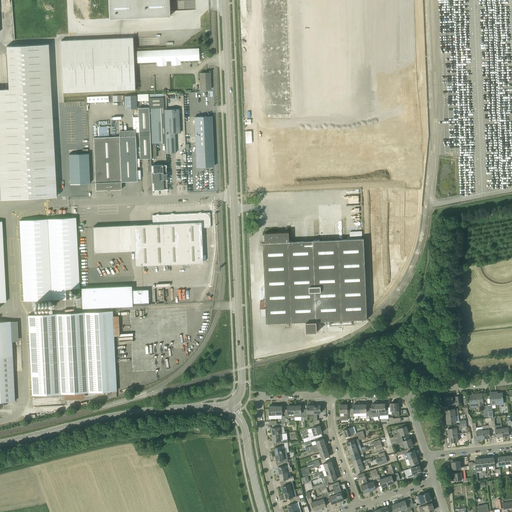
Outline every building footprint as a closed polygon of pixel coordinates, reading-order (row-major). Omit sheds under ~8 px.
[(108,0),(109,19),(116,19),(170,16),(168,0),(108,0)] [(63,93),(135,90),(133,48),(133,37),(61,40),(63,93)] [(56,192),(48,44),(6,46),(8,89),(0,89),(0,199),(57,197),(56,192)] [(137,51),(137,62),(157,61),(157,65),(167,65),(167,62),(171,62),(171,64),(181,64),(181,60),(199,59),(199,48),(137,51)] [(210,73),(206,73),(200,73),(201,92),(211,91),(210,73)] [(148,98),(149,107),(151,158),(156,158),(155,144),(165,144),(164,110),(163,97),(148,98)] [(151,158),(149,107),(138,108),(139,133),(140,158),(147,158),(148,172),(152,172),(151,166),(151,158)] [(179,109),(164,110),(165,144),(166,154),(175,153),(175,133),(180,133),(179,109)] [(213,136),(212,116),(194,117),(195,137),(213,136)] [(109,137),(108,126),(98,127),(98,137),(109,137)] [(93,138),(96,190),(107,190),(121,189),(121,182),(137,181),(135,131),(119,132),(119,137),(93,138)] [(195,137),(196,167),(201,167),(201,173),(209,173),(209,174),(214,174),(213,166),(214,166),(213,136),(195,137)] [(69,154),(70,184),(90,184),(88,153),(69,154)] [(163,174),(162,165),(151,166),(152,172),(152,189),(154,189),(154,190),(156,190),(156,189),(157,189),(157,190),(159,190),(159,189),(160,189),(160,190),(162,190),(162,189),(162,184),(163,184),(163,179),(167,179),(167,174),(163,174)] [(152,215),(153,224),(93,227),(94,252),(135,251),(135,266),(203,263),(201,228),(210,227),(210,213),(152,215)] [(80,298),(76,218),(19,221),(23,301),(80,298)] [(351,239),(363,239),(362,231),(350,231),(351,239)] [(289,232),(264,233),(265,243),(263,243),(266,323),(306,322),(306,332),(317,332),(317,321),(367,319),(364,239),(289,242),(289,232)] [(148,290),(132,290),(131,286),(81,288),(82,308),(112,307),(149,305),(148,290)] [(32,395),(116,391),(112,311),(28,315),(32,395)] [(0,321),(0,402),(14,402),(10,321),(0,321)] [(491,405),(487,405),(488,412),(488,418),(493,417),(492,405),(504,404),(504,402),(503,402),(502,393),(494,394),(494,392),(490,392),(491,405)] [(478,407),(483,406),(483,403),(482,393),(478,394),(478,395),(476,395),(476,394),(469,395),(470,404),(478,404),(478,407)] [(456,396),(456,400),(453,401),(452,397),(444,398),(445,405),(461,403),(460,396),(456,396)] [(379,404),(379,412),(382,412),(382,415),(385,415),(389,415),(388,407),(385,407),(385,403),(379,404)] [(388,403),(388,407),(391,407),(391,411),(392,414),(399,413),(399,410),(398,410),(398,407),(398,403),(388,403)] [(360,416),(360,404),(353,405),(353,408),(350,409),(350,411),(351,416),(360,416)] [(370,416),(369,408),(366,408),(366,404),(360,404),(360,416),(370,416)] [(379,412),(379,404),(372,404),(372,408),(369,408),(370,416),(372,416),(372,417),(379,416),(379,412)] [(294,413),(294,405),(288,406),(288,409),(285,410),(285,416),(285,417),(288,417),(288,418),(295,418),(295,417),(294,413)] [(304,420),(304,409),(301,409),(301,405),(294,405),(294,413),(295,417),(301,417),(301,420),(304,420)] [(307,409),(304,409),(304,420),(307,420),(307,416),(314,416),(314,413),(314,405),(307,405),(307,409)] [(314,405),(314,413),(314,416),(313,422),(314,425),(320,423),(319,420),(317,420),(317,413),(321,413),(320,405),(314,405)] [(446,416),(455,416),(458,415),(459,415),(458,408),(446,410),(446,413),(447,416),(446,416)] [(458,415),(455,416),(446,416),(446,417),(447,416),(447,420),(447,423),(459,422),(458,415)] [(496,437),(503,436),(502,428),(501,425),(495,425),(494,420),(491,421),(492,427),(495,426),(496,437)] [(483,430),(484,438),(490,438),(489,427),(492,427),(491,421),(488,421),(489,425),(482,426),(482,427),(483,430)] [(502,428),(503,436),(509,435),(509,429),(511,429),(511,421),(507,421),(508,427),(502,428)] [(272,435),(280,434),(285,433),(284,426),(282,426),(282,423),(277,424),(275,424),(275,427),(271,428),(272,435)] [(467,427),(466,424),(460,424),(454,425),(454,428),(448,429),(448,432),(449,431),(449,435),(457,434),(456,428),(460,427),(460,428),(467,427)] [(304,442),(305,442),(311,440),(314,439),(313,435),(322,432),(320,425),(312,428),(313,432),(307,433),(309,437),(303,439),(304,442)] [(409,433),(406,426),(399,428),(401,435),(409,433)] [(358,436),(364,436),(364,434),(363,430),(357,432),(353,434),(351,427),(343,430),(345,437),(351,435),(352,438),(356,436),(358,436)] [(285,433),(280,434),(272,435),(273,441),(277,441),(277,444),(284,442),(288,442),(287,433),(285,433)] [(309,446),(310,449),(311,449),(313,449),(318,447),(325,444),(323,438),(320,439),(316,441),(317,444),(309,446)] [(402,438),(398,440),(394,441),(391,442),(392,445),(395,444),(400,443),(401,445),(404,444),(405,448),(410,447),(409,446),(413,445),(410,438),(403,441),(402,438)] [(360,444),(358,439),(354,440),(354,439),(350,441),(346,442),(348,448),(356,445),(360,444)] [(284,442),(277,444),(278,447),(274,448),(275,454),(287,452),(286,448),(282,449),(282,446),(285,446),(284,442)] [(318,447),(313,449),(314,452),(319,450),(320,453),(327,450),(325,444),(318,447)] [(360,444),(356,445),(348,448),(351,454),(366,449),(365,446),(361,448),(360,444)] [(410,448),(397,453),(395,453),(396,456),(402,454),(405,460),(416,456),(414,450),(410,451),(410,448)] [(363,452),(367,451),(366,449),(351,454),(353,460),(360,457),(364,456),(363,452)] [(326,458),(330,456),(327,450),(320,453),(322,459),(326,458)] [(288,460),(287,459),(288,459),(287,452),(275,454),(277,461),(280,460),(281,463),(289,461),(290,461),(289,460),(288,460)] [(385,456),(379,458),(376,459),(378,465),(387,462),(385,456)] [(405,460),(407,466),(408,469),(415,467),(414,464),(418,462),(416,456),(405,460)] [(355,466),(370,461),(369,458),(361,461),(360,457),(353,460),(355,466)] [(360,471),(364,470),(363,466),(368,465),(368,463),(372,462),(371,460),(370,461),(355,466),(357,472),(360,471)] [(285,465),(289,465),(290,464),(289,461),(281,463),(282,466),(278,467),(279,474),(287,472),(292,471),(291,467),(286,468),(285,465)] [(324,464),(320,465),(322,471),(333,467),(331,461),(328,462),(323,463),(324,464)] [(461,465),(460,465),(460,461),(452,462),(452,469),(455,468),(456,471),(461,470),(467,469),(467,466),(461,467),(461,465)] [(308,469),(320,465),(319,462),(313,464),(308,466),(301,469),(303,476),(310,474),(308,469)] [(415,467),(408,469),(404,470),(407,478),(415,476),(414,474),(422,471),(419,465),(415,467)] [(322,471),(324,477),(335,473),(333,467),(322,471)] [(281,480),(284,479),(285,482),(292,481),(292,480),(294,480),(293,477),(291,477),(291,478),(288,478),(287,472),(279,474),(281,480)] [(454,480),(462,479),(461,472),(453,473),(454,480)] [(312,487),(313,490),(317,489),(323,487),(326,486),(329,485),(328,482),(329,481),(330,482),(334,480),(337,479),(335,473),(324,477),(321,478),(323,483),(312,487)] [(394,483),(393,480),(393,479),(392,475),(386,477),(388,485),(394,483)] [(381,484),(382,487),(388,485),(386,477),(379,479),(381,484)] [(284,493),(294,490),(292,481),(285,482),(286,485),(282,486),(284,493)] [(376,489),(375,486),(374,481),(367,483),(370,491),(376,489)] [(370,491),(367,483),(361,485),(363,490),(364,493),(370,491)] [(330,501),(331,501),(332,504),(338,502),(335,494),(334,490),(328,492),(326,486),(323,487),(326,496),(328,495),(330,501)] [(326,506),(325,503),(323,497),(326,496),(323,487),(317,489),(319,492),(321,492),(322,495),(316,497),(317,500),(320,508),(326,506)] [(299,496),(296,496),(294,490),(284,493),(286,499),(289,498),(290,501),(300,498),(299,496)] [(342,492),(335,494),(338,502),(344,500),(343,497),(343,496),(342,492)] [(418,496),(419,501),(420,505),(431,501),(429,492),(418,496)] [(295,503),(298,502),(300,501),(300,498),(290,501),(291,504),(287,505),(289,511),(297,509),(295,503)] [(311,503),(313,507),(314,510),(320,508),(317,500),(311,503)] [(411,508),(410,505),(407,506),(405,500),(399,502),(401,511),(409,511),(412,511),(411,508)] [(511,500),(503,503),(503,505),(504,505),(504,511),(511,511),(511,510),(511,500)] [(392,505),(394,510),(391,511),(401,511),(399,502),(392,505)] [(427,511),(434,510),(432,503),(424,506),(424,505),(419,507),(420,511),(427,511)] [(489,511),(487,503),(476,506),(477,511),(489,511)]
